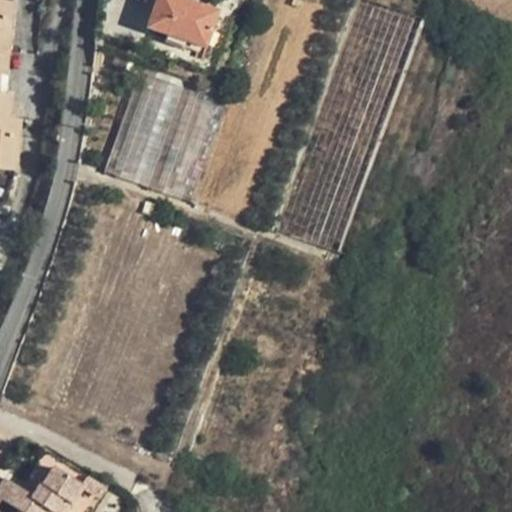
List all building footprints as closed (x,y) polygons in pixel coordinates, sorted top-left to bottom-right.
[(0,0),(0,74),(5,75),(11,17),(0,16),(0,8),(1,1),(0,0)] [(180,0),(159,0),(149,29),(167,36),(165,42),(198,54),(200,47),(206,49),(218,13),(180,0)] [(369,0),(358,0),(275,233),(340,253),(425,20),(369,0)] [(12,2),(1,1),(0,8),(0,16),(11,17),(12,2)] [(229,97),(138,64),(100,169),(190,202),(229,97)] [(0,169),(14,171),(18,135),(6,134),(8,119),(10,96),(0,94),(0,169)] [(19,120),(8,119),(6,134),(18,135),(19,120)] [(0,432),(0,464),(4,467),(18,440),(5,433),(4,434),(0,432)] [(0,499),(19,511),(68,511),(84,487),(82,486),(55,469),(44,486),(41,485),(34,497),(27,493),(5,479),(0,487),(0,499)] [(88,477),(82,486),(84,487),(102,498),(107,489),(88,477)] [(41,485),(34,481),(27,493),(34,497),(41,485)]
